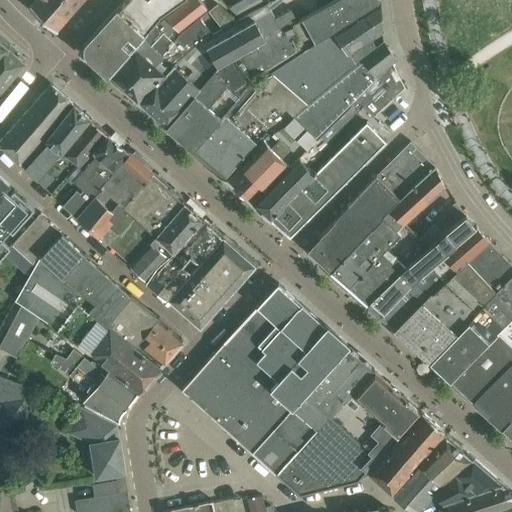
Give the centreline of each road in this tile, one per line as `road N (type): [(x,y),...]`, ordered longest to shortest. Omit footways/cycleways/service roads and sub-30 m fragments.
road 1 (residential): [(396,0),(447,160),(511,244)]
road 2 (residential): [(202,345),(0,161)]
road 3 (residential): [(373,493),(296,509),(160,391)]
road 4 (residential): [(0,7),(52,56),(0,115)]
road 5 (residential): [(149,511),(139,423),(160,391)]
